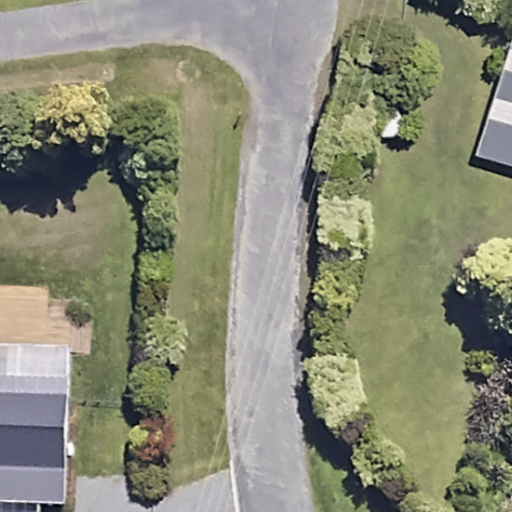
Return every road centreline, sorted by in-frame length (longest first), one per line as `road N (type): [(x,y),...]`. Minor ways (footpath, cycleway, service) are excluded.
road 1 (residential): [(265,0),(282,30),(284,88),(261,294),(265,429),(278,511)]
road 2 (residential): [(187,0),(0,39)]
